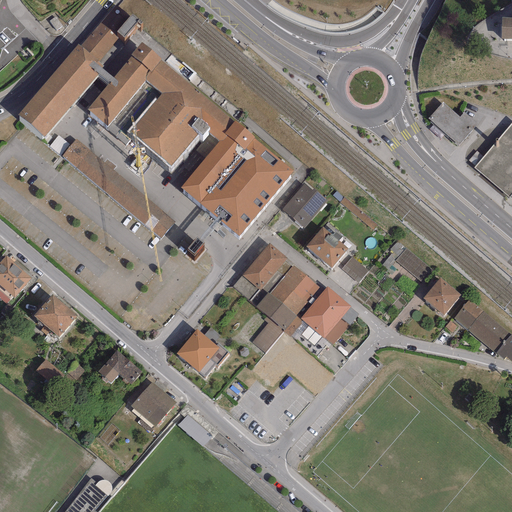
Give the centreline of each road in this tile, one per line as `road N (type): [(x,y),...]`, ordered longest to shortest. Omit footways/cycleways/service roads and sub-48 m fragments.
road 1 (unclassified): [(381,332),(265,233),(156,363)]
road 2 (unclassified): [(0,233),(156,363)]
road 3 (primary): [(374,119),(511,252)]
road 4 (residential): [(381,332),(266,465)]
road 5 (tertiary): [(0,107),(32,85),(107,0)]
road 6 (primary): [(212,0),(274,51),(335,86)]
road 7 (unclassified): [(156,363),(266,465)]
road 8 (unclassified): [(511,370),(381,332)]
road 9 (primary): [(342,69),(242,0)]
